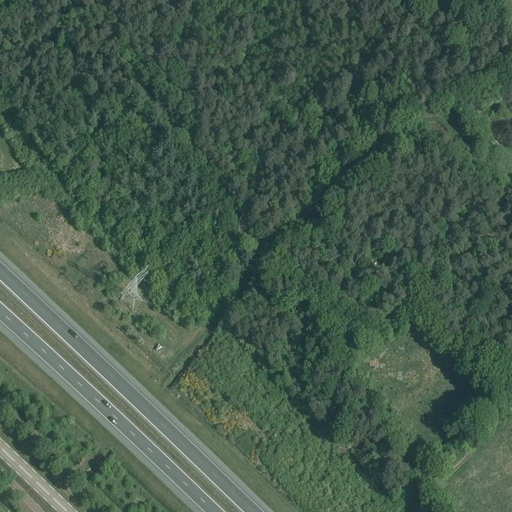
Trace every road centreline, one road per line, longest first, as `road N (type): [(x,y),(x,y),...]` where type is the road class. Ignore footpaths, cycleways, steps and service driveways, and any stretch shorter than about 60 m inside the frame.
road 1 (motorway): [(252,511),(0,271)]
road 2 (track): [(259,252),(83,0)]
road 3 (track): [(431,491),(259,252)]
road 4 (motorway): [(0,312),(213,511)]
road 5 (track): [(259,252),(427,104)]
